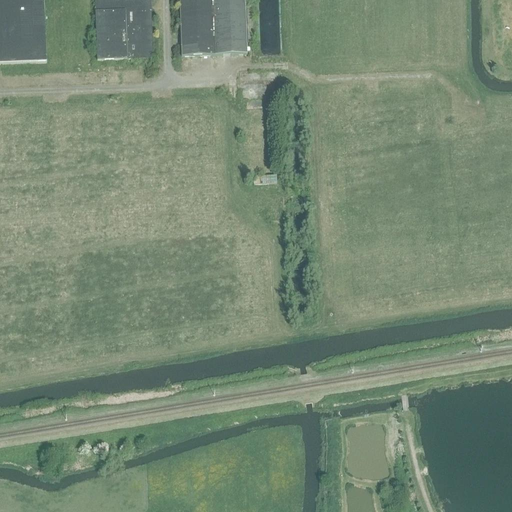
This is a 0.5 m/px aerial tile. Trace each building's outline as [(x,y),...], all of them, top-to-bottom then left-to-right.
[(0,0),(0,65),(46,64),(43,0),(0,0)] [(127,0),(95,1),(97,62),(153,60),(150,0),(127,0)] [(179,0),(181,58),(247,56),(245,0),(179,0)] [(246,85),(243,89),(252,96),(255,92),(246,85)] [(276,178),(254,178),(254,186),(276,185),(276,178)]
